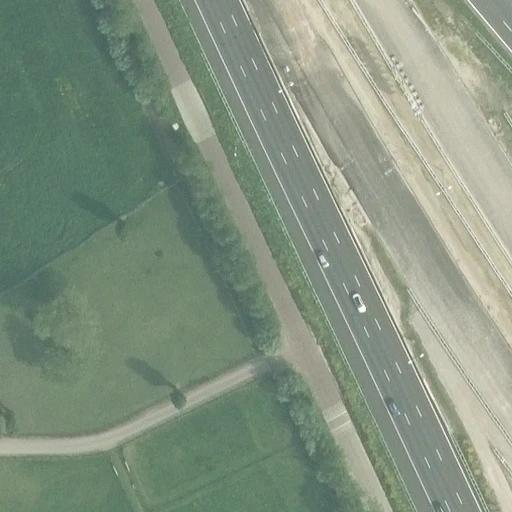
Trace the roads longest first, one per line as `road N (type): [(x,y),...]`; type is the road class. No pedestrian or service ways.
road 1 (motorway): [(221,0),(462,511)]
road 2 (tertiary): [(379,511),(140,0)]
road 3 (motorway): [(275,0),(511,396)]
road 4 (motorway): [(511,214),(382,0)]
